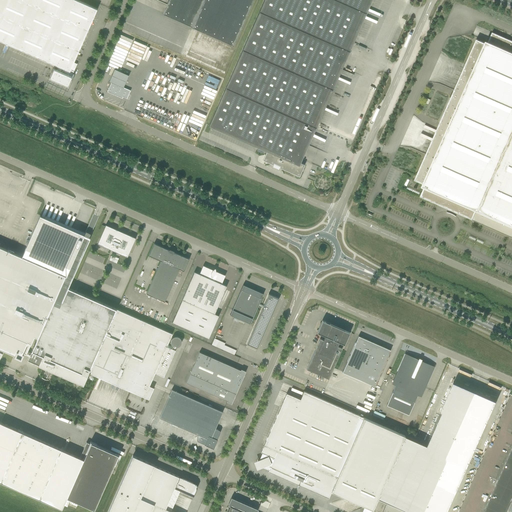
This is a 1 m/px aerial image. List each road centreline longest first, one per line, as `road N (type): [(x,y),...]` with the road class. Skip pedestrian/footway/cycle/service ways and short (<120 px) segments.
road 1 (unclassified): [(337,213),(81,99),(125,0)]
road 2 (unclassified): [(304,291),(0,156)]
road 3 (primary): [(266,227),(0,110)]
road 4 (unclassified): [(223,474),(0,375)]
road 5 (unclassified): [(337,213),(429,4)]
road 6 (unclassified): [(511,381),(304,291)]
road 7 (unclassified): [(223,474),(304,291)]
road 8 (unclassified): [(511,291),(337,213)]
road 9 (primary): [(511,337),(370,272)]
